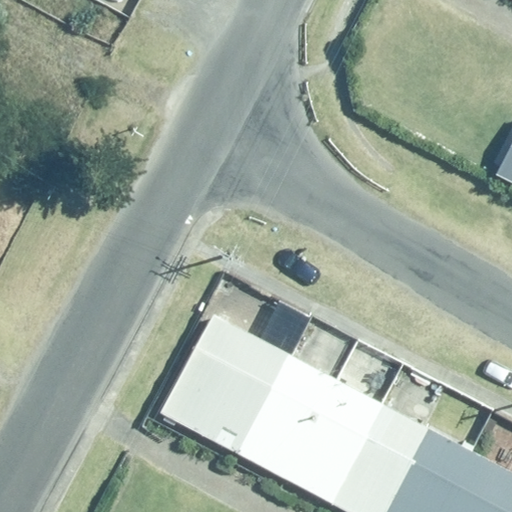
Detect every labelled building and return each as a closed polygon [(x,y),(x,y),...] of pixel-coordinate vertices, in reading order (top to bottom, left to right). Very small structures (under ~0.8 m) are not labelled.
[(291,352),(211,310),(159,409),(164,412),(161,418),(185,431),(189,424),(236,450),(286,359),(291,352)] [(336,378),(290,356),(236,453),(286,478),(336,378)] [(381,400),(336,378),(286,478),(331,500),(381,400)] [(386,511),(430,425),(381,400),(331,500),(353,511),(386,511)] [(443,511),(476,447),(430,425),(386,511),(443,511)] [(511,511),(511,465),(476,447),(443,511),(511,511)]
